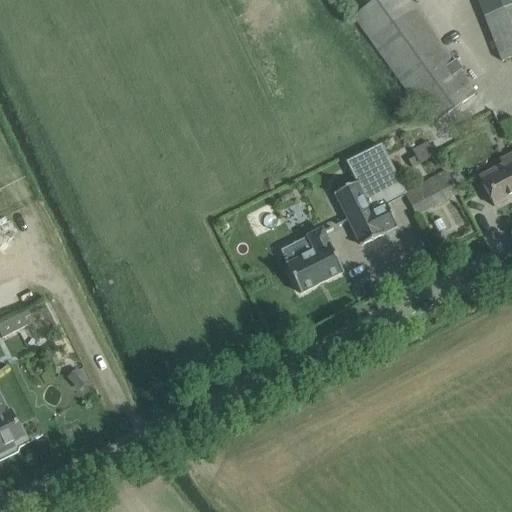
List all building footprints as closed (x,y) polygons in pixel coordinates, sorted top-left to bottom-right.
[(420,119),(424,116),(431,126),(475,95),(406,0),(377,0),(351,19),(419,112),(416,114),(420,119)] [(511,2),(483,15),(502,61),(511,56),(511,2)] [(357,184),(335,195),(361,247),(386,234),(385,233),(397,227),(385,205),(405,195),(381,146),(347,163),(357,184)] [(493,207),(511,197),(511,154),(500,161),(503,167),(479,179),(493,207)] [(408,190),(420,216),(460,197),(448,171),(408,190)] [(315,253),(286,267),(300,294),(342,273),(322,231),(308,238),(315,253)] [(0,454),(13,448),(11,444),(23,438),(10,412),(7,414),(0,399),(0,454)]
